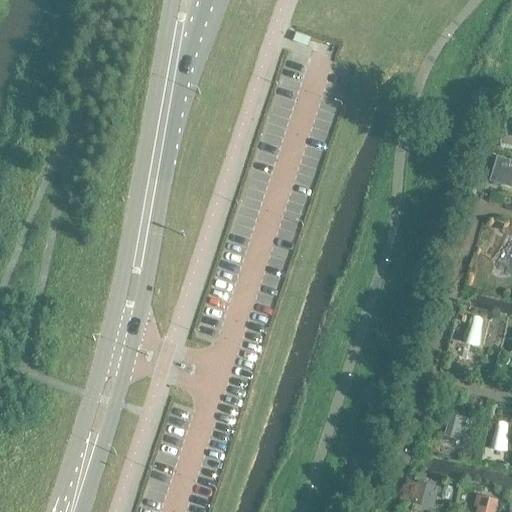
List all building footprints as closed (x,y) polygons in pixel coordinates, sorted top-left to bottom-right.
[(511,162),(497,158),(490,183),(511,189),(511,162)] [(511,244),(508,242),(506,248),(497,263),(511,268),(511,244)] [(482,322),(469,319),(468,325),(461,341),(480,346),(481,328),(482,322)] [(466,420),(450,416),(445,436),(464,440),(466,431),(464,430),(466,420)] [(507,433),(508,427),(495,426),(494,432),(489,448),(507,450),(507,433)] [(439,489),(418,483),(412,505),(433,511),(439,489)] [(494,511),(497,502),(478,498),(475,510),(479,511),(478,511),(494,511)]
